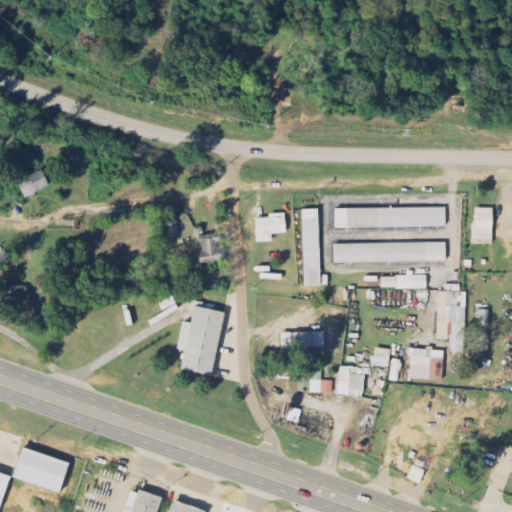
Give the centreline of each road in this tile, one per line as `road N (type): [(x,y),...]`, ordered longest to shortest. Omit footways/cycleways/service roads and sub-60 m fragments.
road 1 (residential): [(0,77),(82,110),(234,148),(511,157)]
road 2 (trunk): [(0,380),(376,511)]
road 3 (residential): [(275,475),(277,449),(244,375),(234,148)]
